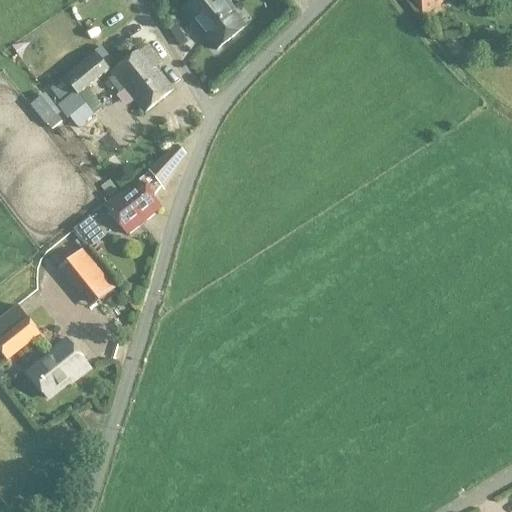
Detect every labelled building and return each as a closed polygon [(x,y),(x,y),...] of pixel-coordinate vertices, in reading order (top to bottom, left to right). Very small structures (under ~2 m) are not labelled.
[(216,51),(246,28),(223,0),(198,0),(184,11),(216,51)] [(409,0),(423,18),(448,0),(447,0),(409,0)] [(180,47),(187,43),(179,30),(172,34),(180,47)] [(141,52),(140,51),(112,74),(143,113),(172,90),(154,68),(160,63),(148,47),(141,52)] [(63,79),(64,80),(78,97),(78,96),(109,71),(107,69),(114,63),(102,48),(95,54),(94,53),(63,79)] [(78,97),(64,80),(51,90),(64,106),(61,109),(69,119),(86,105),(78,96),(78,97)] [(31,107),(46,126),(58,117),(42,98),(31,107)] [(71,118),(80,129),(95,117),(85,106),(71,118)] [(186,156),(177,147),(106,208),(127,235),(161,209),(153,198),(161,187),(162,188),(186,156)] [(80,238),(96,225),(91,219),(75,231),(80,238)] [(85,252),(66,267),(62,271),(91,309),(115,290),(85,252)] [(0,351),(7,360),(40,335),(27,318),(0,339),(0,351)] [(90,370),(67,342),(53,352),(55,354),(28,376),(48,401),(70,383),(71,385),(90,370)]
